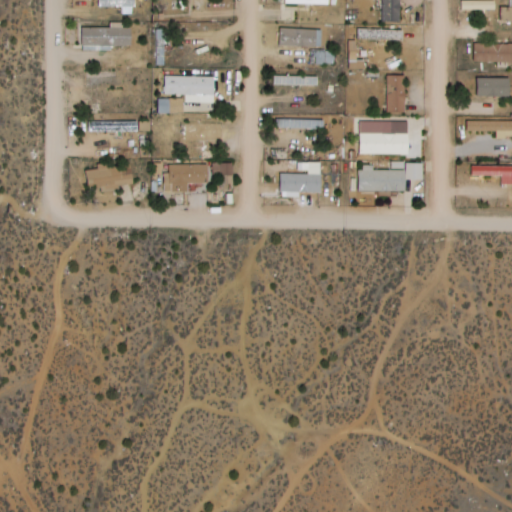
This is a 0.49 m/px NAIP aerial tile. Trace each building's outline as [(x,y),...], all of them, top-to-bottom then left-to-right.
[(382,0),(383,22),(401,22),(400,0),(382,0)] [(501,20),(511,20),(511,6),(501,6),(501,20)] [(132,47),(132,27),(82,27),(82,47),(132,47)] [(320,28),(279,28),(279,46),(320,46),(320,28)] [(403,29),(358,29),(358,39),(403,39),(403,29)] [(511,62),(511,43),(473,43),(473,62),(511,62)] [(334,50),(315,50),(315,64),(334,64),(334,50)] [(124,70),(86,70),(86,88),(124,88),(124,70)] [(215,75),(166,75),(166,95),(215,95),(215,75)] [(388,113),(406,113),(406,75),(388,75),(388,113)] [(318,76),(275,76),(275,85),(318,85),(318,76)] [(511,88),(511,78),(462,78),(462,88),(511,88)] [(323,119),(276,119),(276,128),(323,128),(323,119)] [(498,131),(498,137),(511,137),(511,121),(468,121),(468,131),(498,131)] [(123,122),(89,122),(89,130),(123,130),(123,122)] [(408,122),(377,122),(377,134),(361,134),(361,154),(408,154),(408,122)] [(187,141),(224,141),(224,123),(187,123),(187,141)] [(88,190),(134,184),(131,162),(97,167),(97,168),(85,170),(88,190)] [(405,191),(405,162),(391,162),(391,168),(359,168),(359,191),(405,191)] [(233,163),(215,163),(215,182),(233,182),(233,163)] [(208,183),(208,164),(170,164),(170,191),(190,191),(190,183),(208,183)] [(281,192),(322,192),(322,173),(281,173),(281,192)]
